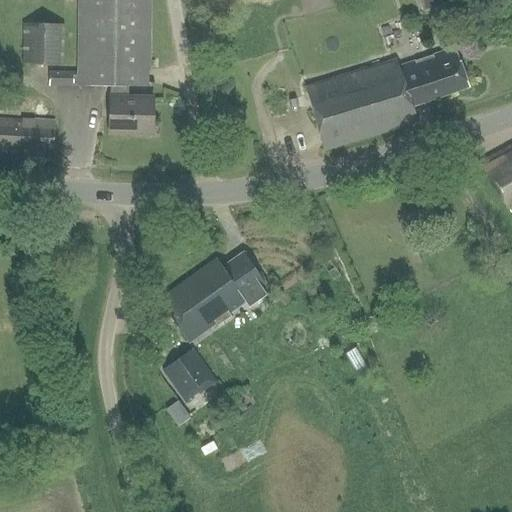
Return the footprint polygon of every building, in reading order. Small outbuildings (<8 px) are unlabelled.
[(151,135),(152,99),(126,99),(127,87),(148,87),(149,0),(77,0),(76,86),(109,87),(108,98),(107,133),(132,133),(132,134),(151,135)] [(444,0),(422,0),(424,13),(446,9),(444,0)] [(23,23),(22,51),(22,53),(15,53),(15,63),(63,65),(64,25),(23,23)] [(397,59),(305,87),(326,149),(417,118),(411,102),(468,82),(455,47),(400,67),(397,59)] [(0,87),(21,90),(23,75),(0,72),(0,87)] [(73,86),(73,72),(49,72),(49,86),(73,86)] [(0,155),(18,157),(18,148),(33,148),(43,148),(51,149),(53,124),(39,123),(22,122),(22,123),(0,122),(0,155)] [(511,144),(477,162),(509,212),(511,210),(511,144)] [(215,259),(158,300),(190,345),(217,325),(218,326),(231,317),(229,314),(246,303),(249,308),(267,295),(264,291),(267,289),(265,287),(242,253),(221,268),(215,259)] [(194,348),(162,371),(186,405),(218,383),(194,348)]
